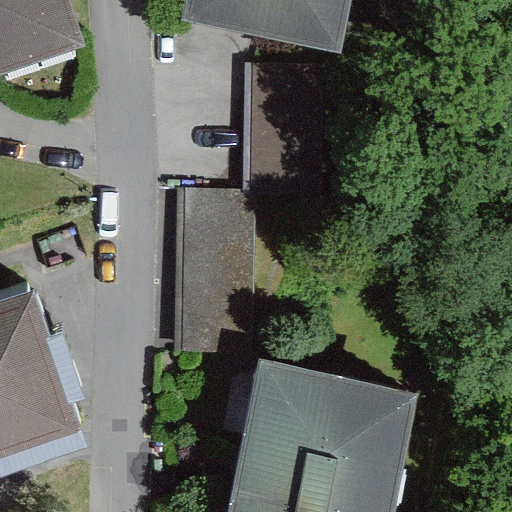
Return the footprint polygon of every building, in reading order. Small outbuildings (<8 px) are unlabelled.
[(83,0),(0,0),(0,69),(96,39),(83,0)] [(348,0),(201,0),(200,7),(342,32),(348,0)] [(186,189),(182,345),(254,347),(257,200),(322,201),(325,62),(255,61),(252,191),(186,189)] [(44,287),(0,303),(0,448),(91,417),(44,287)] [(397,511),(422,390),(266,359),(235,511),(397,511)]
